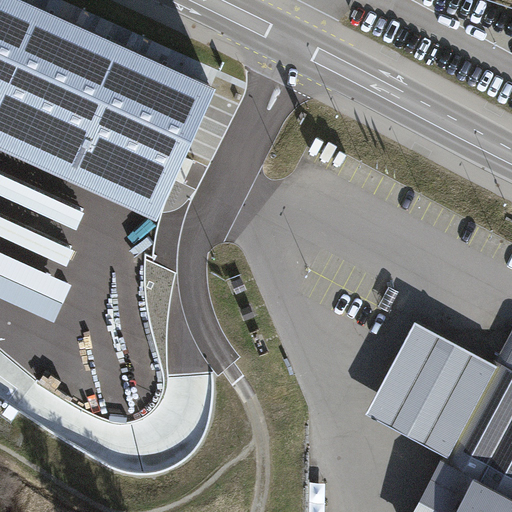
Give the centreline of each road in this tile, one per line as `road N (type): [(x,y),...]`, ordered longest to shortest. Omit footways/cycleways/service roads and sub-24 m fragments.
road 1 (primary): [(202,0),(511,163)]
road 2 (unknown): [(339,460),(405,434),(422,418),(469,331),(476,271)]
road 3 (track): [(230,369),(253,400),(266,470),(254,511)]
